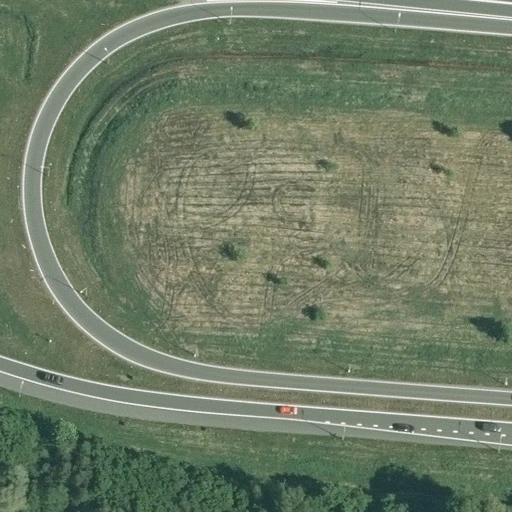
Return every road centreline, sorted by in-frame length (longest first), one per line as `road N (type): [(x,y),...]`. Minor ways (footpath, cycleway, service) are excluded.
road 1 (trunk): [(511,400),(254,381),(149,361),(95,327),(57,280),(40,249),(32,178),(45,116),(63,86),(107,42),(134,29),(210,10),(511,20)]
road 2 (motorway): [(0,365),(176,406),(511,429)]
road 3 (trunk): [(387,0),(511,12)]
